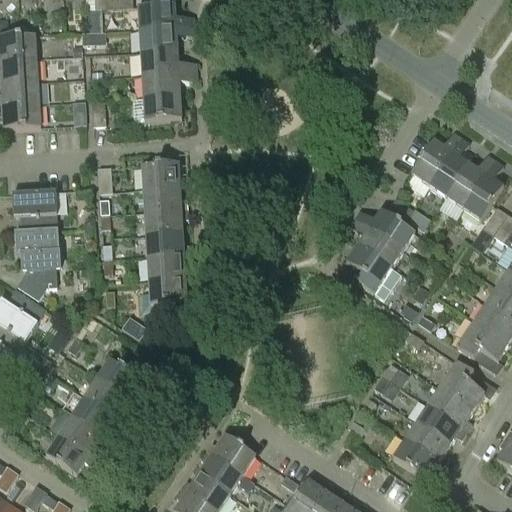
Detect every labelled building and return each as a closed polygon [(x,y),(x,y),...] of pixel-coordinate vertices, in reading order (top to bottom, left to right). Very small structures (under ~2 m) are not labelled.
[(102,15),(108,14),(107,0),(94,0),(95,15),(102,15)] [(120,0),(107,0),(108,14),(121,14),(120,0)] [(132,0),(120,0),(121,14),(134,13),(132,0)] [(139,36),(195,33),(194,23),(176,25),(175,11),(138,13),(139,36)] [(103,39),(102,15),(95,15),(88,15),(89,39),(94,39),(103,39)] [(195,42),(195,33),(139,36),(141,59),(178,57),(177,43),(195,42)] [(94,51),(94,39),(83,39),(83,51),(94,51)] [(0,66),(37,64),(36,41),(0,43),(0,66)] [(74,51),(74,61),(82,61),(82,51),(74,51)] [(196,69),(191,69),(178,70),(178,57),(141,59),(142,81),(197,78),(196,69)] [(0,66),(0,75),(0,76),(1,90),(39,87),(37,64),(0,66)] [(197,87),(197,78),(142,81),(143,103),(143,104),(181,102),(180,88),(197,87)] [(39,87),(1,90),(2,103),(0,102),(0,112),(40,110),(39,87)] [(182,125),(181,102),(143,104),(143,103),(132,103),(133,105),(134,125),(138,128),(145,127),(145,128),(182,125)] [(92,107),(93,133),(106,132),(105,106),(92,107)] [(86,107),(74,108),(74,117),(86,116),(86,107)] [(0,122),(3,122),(4,135),(42,133),(40,110),(0,112),(0,122)] [(414,182),(408,190),(424,201),(429,193),(462,143),(454,138),(453,139),(444,153),(434,147),(412,181),(414,182)] [(462,143),(429,193),(447,204),(469,170),(460,164),(468,152),(470,149),(462,143)] [(469,170),(447,204),(463,215),(496,166),(488,161),(486,164),(478,176),(469,170)] [(496,166),(463,215),(481,226),(492,209),(503,192),(494,186),(501,176),(504,172),(496,166)] [(143,195),(180,193),(179,169),(142,171),(143,195)] [(113,199),(112,177),(111,173),(98,174),(99,200),(113,199)] [(181,206),(180,193),(143,195),(144,218),(188,215),(187,205),(181,206)] [(20,237),(53,236),(52,220),(57,220),(56,197),(13,199),(14,217),(19,217),(20,237)] [(396,204),(389,215),(407,226),(414,216),(396,204)] [(101,220),(110,220),(109,205),(100,206),(101,220)] [(493,241),(507,220),(497,213),(483,235),(493,241)] [(188,215),(144,218),(146,241),(183,239),(182,226),(188,225),(188,215)] [(360,216),(355,224),(404,256),(415,239),(386,220),(380,216),(374,225),(365,220),(360,216)] [(414,216),(407,226),(416,232),(423,222),(414,216)] [(111,235),(110,220),(101,220),(102,236),(111,235)] [(511,222),(507,220),(493,241),(504,248),(511,235),(511,222)] [(94,222),(88,223),(84,227),(84,234),(94,233),(94,222)] [(355,224),(350,232),(354,234),(364,241),(358,250),(393,273),(404,256),(355,224)] [(493,241),(483,235),(481,234),(470,251),(481,259),(493,241)] [(21,237),(15,237),(16,256),(21,255),(22,277),(25,277),(25,281),(18,293),(39,306),(47,293),(57,293),(56,275),(60,275),(59,259),(58,235),(53,236),(21,237)] [(183,251),(183,239),(146,241),(147,264),(191,261),(190,251),(183,251)] [(358,250),(346,268),(364,280),(358,288),(375,300),(384,306),(401,280),(392,274),(393,273),(358,250)] [(103,266),(113,266),(112,251),(103,251),(103,266)] [(511,253),(508,251),(497,268),(508,275),(508,276),(511,278),(511,253)] [(191,261),(147,264),(148,286),(185,284),(185,271),(191,271),(191,261)] [(114,281),(113,266),(103,266),(104,281),(114,281)] [(497,293),(511,302),(511,278),(508,276),(497,293)] [(149,300),(141,300),(142,319),(161,318),(162,322),(176,321),(175,308),(187,307),(186,284),(148,286),(149,300)] [(486,310),(511,327),(511,302),(497,293),(486,310)] [(419,294),(413,304),(422,310),(429,300),(419,294)] [(0,332),(21,346),(25,349),(38,329),(35,326),(43,313),(17,295),(16,296),(4,314),(0,311),(0,332)] [(105,297),(106,313),(116,312),(115,297),(105,297)] [(400,318),(413,326),(418,318),(406,310),(400,318)] [(475,327),(509,350),(511,345),(511,327),(486,310),(475,327)] [(436,330),(423,321),(418,329),(431,337),(436,330)] [(475,327),(457,354),(475,365),(480,356),(497,368),(498,367),(509,350),(475,327)] [(54,341),(65,348),(71,338),(61,331),(54,341)] [(13,358),(21,346),(0,332),(0,379),(3,381),(16,361),(13,358)] [(145,344),(162,355),(168,346),(151,335),(145,344)] [(425,347),(412,338),(406,346),(419,355),(425,347)] [(76,343),(68,356),(76,361),(84,348),(76,343)] [(97,385),(128,405),(141,385),(110,365),(97,385)] [(456,368),(439,394),(473,417),(485,399),(468,388),(474,380),(456,368)] [(382,383),(390,388),(399,375),(391,370),(382,383)] [(52,394),(56,387),(50,383),(46,390),(52,394)] [(382,383),(374,395),(382,400),(390,388),(382,383)] [(84,404),(130,434),(136,425),(121,416),(128,405),(97,385),(84,404)] [(428,412),(467,437),(472,429),(467,426),(473,417),(439,394),(428,412)] [(72,423),(103,444),(110,432),(125,442),(130,434),(84,404),(72,423)] [(368,404),(360,417),(368,422),(376,409),(368,404)] [(416,429),(450,451),(456,443),(461,446),(467,437),(428,412),(416,429)] [(60,442),(105,472),(110,464),(96,455),(103,444),(72,423),(60,442)] [(367,435),(353,427),(348,435),(361,443),(367,435)] [(405,446),(445,471),(450,463),(445,459),(450,451),(416,429),(405,446)] [(243,481),(255,462),(256,462),(225,441),(217,453),(212,449),(206,458),(243,481)] [(47,462),(78,482),(86,470),(100,480),(105,472),(60,442),(47,462)] [(511,448),(504,443),(499,452),(504,455),(497,467),(511,476),(511,448)] [(394,463),(422,483),(427,486),(434,477),(439,480),(445,471),(405,446),(394,463)] [(206,470),(199,480),(230,500),(237,490),(250,498),(255,490),(243,481),(206,458),(200,466),(206,470)] [(206,511),(222,511),(230,500),(199,480),(192,491),(186,487),(181,496),(206,511)] [(298,490),(286,482),(281,489),(293,497),(298,490)] [(309,486),(292,511),(317,511),(330,493),(321,487),(318,492),(309,486)] [(338,498),(330,493),(317,511),(341,511),(344,509),(335,503),(338,498)] [(206,511),(181,496),(176,504),(181,507),(177,511),(206,511)] [(52,504),(48,501),(46,500),(42,507),(47,511),(52,504)] [(0,511),(9,511),(10,511),(0,503),(0,511)]
